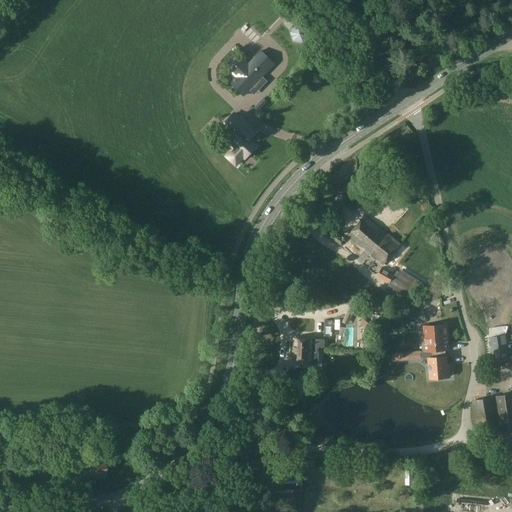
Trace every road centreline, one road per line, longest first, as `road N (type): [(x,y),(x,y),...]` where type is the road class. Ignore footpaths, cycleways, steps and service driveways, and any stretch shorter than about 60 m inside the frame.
road 1 (secondary): [(17,511),(118,497),(173,467),(197,443),(223,400),(245,266),(272,209),(302,174),(405,102)]
road 2 (unclassified): [(511,465),(482,444),(466,417),(471,344),(422,131),(405,102)]
road 3 (track): [(472,433),(431,449),(276,454),(218,485)]
road 4 (secondary): [(405,102),(511,33)]
